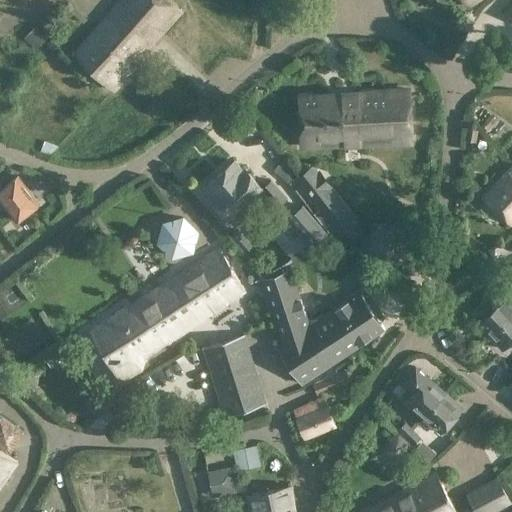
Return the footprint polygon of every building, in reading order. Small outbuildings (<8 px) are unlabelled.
[(171,0),(117,0),(72,51),(114,91),(136,68),(133,66),(183,10),(171,0)] [(34,27),(24,36),(36,49),(46,39),(34,27)] [(409,88),(298,94),(300,145),(413,143),(409,88)] [(476,142),(478,129),(467,127),(465,140),(476,142)] [(234,159),(218,173),(243,204),(261,189),(277,207),(288,198),(270,179),(262,186),(246,167),(244,169),(234,159)] [(335,240),(359,222),(332,187),(333,187),(319,168),(317,170),(313,164),(298,175),(293,179),(309,200),(306,202),(335,240)] [(506,171),(481,199),(510,225),(511,221),(511,167),(511,166),(506,171)] [(218,173),(203,186),(211,196),(209,197),(214,204),(213,207),(218,212),(221,211),(227,218),(228,218),(234,225),(250,212),(243,204),(218,173)] [(39,202),(18,174),(0,188),(0,200),(16,221),(39,202)] [(302,204),(268,234),(289,259),(312,244),(326,232),(302,204)] [(183,216),(162,221),(156,242),(172,256),(192,251),(198,231),(183,216)] [(397,226),(376,228),(370,248),(387,259),(405,248),(397,226)] [(248,241),(245,244),(236,233),(232,237),(246,252),(253,246),(248,241)] [(129,301),(88,329),(121,381),(142,369),(145,357),(246,290),(218,245),(135,298),(130,303),(129,301)] [(276,345),(302,384),(385,329),(358,289),(344,298),(345,299),(309,323),(289,261),(255,280),(260,295),(263,294),(279,343),(276,345)] [(486,314),(477,322),(489,336),(511,314),(511,289),(510,291),(508,290),(504,293),(505,295),(504,296),(505,297),(497,305),(486,314)] [(511,314),(489,336),(502,349),(511,339),(511,314)] [(267,402),(245,333),(202,346),(223,416),(267,402)] [(405,402),(422,416),(443,393),(412,366),(391,390),(397,395),(405,388),(412,394),(405,402)] [(345,369),(312,383),(317,394),(350,380),(345,369)] [(460,408),(443,393),(422,416),(440,432),(460,408)] [(292,408),(304,439),(336,425),(324,395),(292,408)] [(24,429),(0,411),(0,445),(9,452),(24,429)] [(413,443),(419,436),(405,423),(399,430),(413,443)] [(249,468),(244,446),(233,449),(238,470),(249,468)] [(0,449),(0,487),(18,461),(0,449)] [(219,468),(207,470),(209,482),(212,496),(238,491),(234,477),(232,465),(219,468)] [(511,478),(511,473),(509,470),(502,476),(508,483),(511,478)] [(454,511),(433,473),(367,510),(363,511),(454,511)] [(475,511),(492,511),(511,502),(497,476),(465,493),(475,511)] [(246,494),(250,510),(251,510),(251,511),(276,506),(277,511),(294,511),(290,485),(246,494)] [(511,511),(511,503),(496,511),(511,511)]
